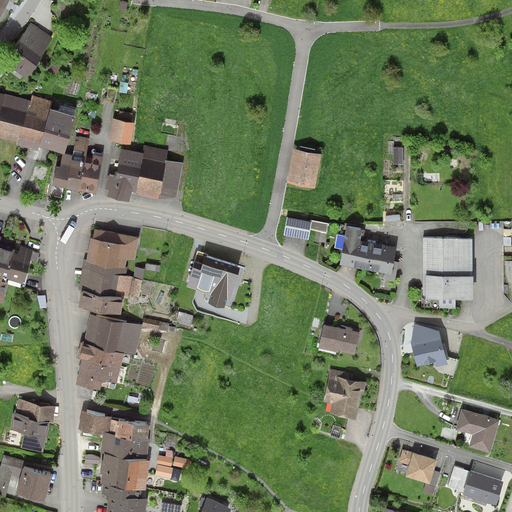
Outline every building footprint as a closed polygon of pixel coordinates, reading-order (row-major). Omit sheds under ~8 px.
[(128,2),(120,0),(118,9),(126,11),(128,2)] [(27,23),(2,63),(25,77),(50,37),(27,23)] [(60,64),(53,60),(47,69),(54,74),(60,64)] [(29,99),(2,92),(0,100),(0,136),(17,142),(29,99)] [(52,99),(31,93),(29,99),(17,142),(16,144),(38,150),(39,144),(50,106),(52,99)] [(75,107),(58,103),(57,108),(74,113),(75,107)] [(50,106),(39,144),(63,150),(74,113),(57,108),(50,106)] [(133,120),(112,117),(109,139),(130,142),(133,120)] [(59,164),(55,163),(50,184),(76,189),(82,159),(86,138),(76,136),(72,154),(62,152),(59,164)] [(167,150),(144,145),(143,151),(135,190),(134,193),(157,198),(158,192),(165,159),(167,150)] [(114,174),(108,173),(104,187),(108,188),(106,195),(128,199),(131,189),(135,190),(143,151),(120,146),(114,174)] [(322,152),(293,146),(286,182),(315,187),(322,152)] [(403,146),(393,146),(393,164),(403,164),(403,146)] [(100,162),(82,159),(76,189),(95,193),(100,162)] [(183,163),(165,159),(158,192),(176,196),(183,163)] [(311,220),(287,217),(285,235),(308,238),(309,230),(311,220)] [(328,222),(311,220),(309,230),(320,231),(327,232),(328,222)] [(345,234),(336,233),(333,248),(342,249),(339,265),(368,270),(373,242),(360,239),(362,228),(346,225),(345,234)] [(139,237),(94,229),(93,238),(91,238),(87,259),(125,266),(127,258),(134,260),(139,237)] [(327,232),(320,231),(319,240),(326,241),(327,232)] [(474,237),(424,237),(424,291),(426,291),(426,298),(438,298),(438,309),(457,309),(457,299),(474,298),(474,237)] [(397,246),(373,242),(368,270),(385,272),(384,280),(395,282),(398,260),(394,260),(397,246)] [(16,249),(0,243),(0,278),(8,281),(16,253),(16,249)] [(35,247),(22,244),(20,254),(16,253),(8,281),(11,281),(26,285),(35,247)] [(238,267),(198,255),(188,285),(212,292),(209,301),(224,306),(227,297),(229,298),(238,267)] [(127,267),(87,259),(83,258),(77,289),(83,290),(123,298),(130,300),(131,295),(140,297),(143,278),(133,276),(126,275),(127,267)] [(145,259),(144,268),(160,270),(161,261),(145,259)] [(144,268),(134,265),(133,276),(143,278),(144,268)] [(0,278),(0,299),(6,301),(11,281),(8,281),(0,278)] [(123,298),(83,290),(80,304),(120,312),(123,298)] [(47,295),(38,295),(41,309),(48,309),(47,295)] [(194,315),(179,311),(176,322),(191,326),(194,315)] [(142,325),(90,314),(84,343),(80,342),(77,357),(81,358),(121,367),(124,353),(136,355),(142,325)] [(170,323),(145,319),(144,327),(168,331),(170,323)] [(362,330),(324,322),(319,347),(357,355),(362,330)] [(442,333),(410,341),(417,365),(435,360),(436,366),(450,363),(442,333)] [(121,367),(81,358),(75,385),(101,390),(102,383),(109,382),(116,383),(121,367)] [(347,371),(331,368),(324,401),(334,403),(332,413),(357,418),(361,394),(365,395),(368,381),(346,377),(347,371)] [(55,405),(19,400),(17,413),(12,413),(9,431),(22,433),(20,448),(44,452),(49,421),(52,421),(55,405)] [(499,419),(462,408),(456,429),(472,434),(468,446),(489,452),(499,419)] [(109,415),(82,410),(78,427),(103,432),(106,432),(109,415)] [(149,423),(116,419),(114,433),(106,432),(103,432),(100,451),(104,452),(121,455),(124,435),(148,438),(149,423)] [(148,438),(124,435),(121,455),(146,458),(148,438)] [(166,456),(158,455),(157,464),(171,467),(173,458),(172,450),(166,449),(166,456)] [(413,452),(403,449),(399,461),(410,464),(406,476),(425,482),(423,491),(433,494),(439,473),(433,472),(437,457),(413,450),(413,452)] [(121,455),(104,452),(103,459),(100,459),(98,473),(101,473),(99,481),(101,481),(143,487),(144,488),(149,458),(146,458),(121,455)] [(0,469),(0,494),(5,496),(11,473),(19,475),(23,461),(4,455),(0,469)] [(187,459),(175,456),(173,465),(185,468),(187,459)] [(171,467),(157,464),(155,475),(171,478),(173,467),(171,467)] [(469,469),(453,465),(447,485),(463,490),(462,494),(498,505),(506,479),(469,467),(469,469)] [(44,499),(50,477),(25,470),(19,492),(44,499)] [(143,487),(101,481),(99,492),(107,493),(104,511),(146,511),(147,509),(140,508),(143,487)] [(229,511),(232,507),(206,497),(200,511),(229,511)] [(180,511),(181,506),(162,503),(160,511),(180,511)]
